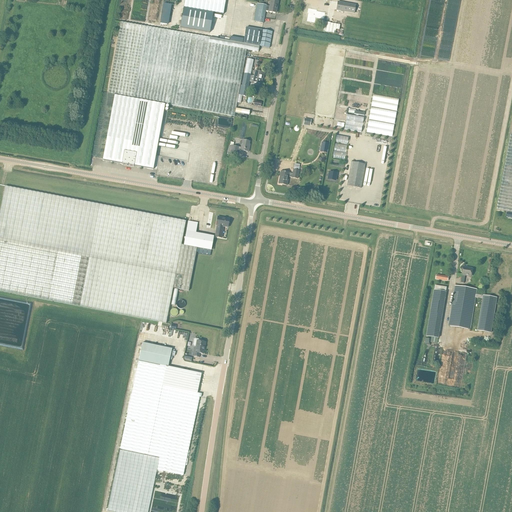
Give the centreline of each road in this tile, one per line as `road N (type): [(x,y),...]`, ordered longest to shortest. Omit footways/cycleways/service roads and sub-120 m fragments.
road 1 (unclassified): [(202,511),(251,202)]
road 2 (tertiary): [(511,245),(258,201)]
road 3 (tertiary): [(251,202),(0,159)]
road 4 (unclassified): [(258,201),(293,0)]
